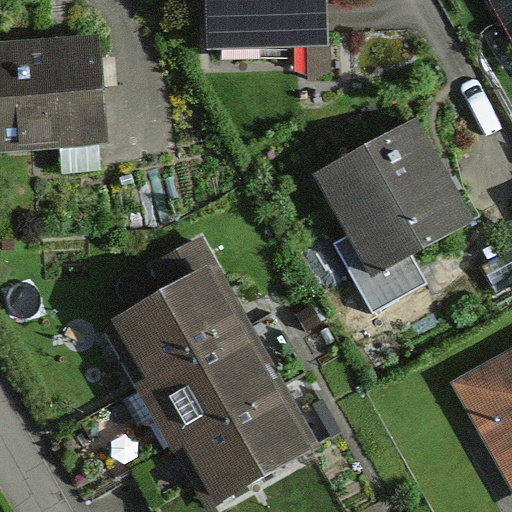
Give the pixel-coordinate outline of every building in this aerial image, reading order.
[(328,0),(205,0),(207,58),(329,55),(328,0)] [(511,0),(486,0),(511,46),(511,0)] [(0,159),(92,155),(87,45),(0,48),(0,159)] [(474,235),(419,127),(311,182),(366,289),(474,235)] [(246,331),(212,270),(110,326),(144,387),(246,331)] [(280,393),(246,331),(144,387),(178,448),(280,393)] [(511,361),(464,388),(511,472),(511,361)] [(314,454),(280,393),(178,448),(212,510),(314,454)]
